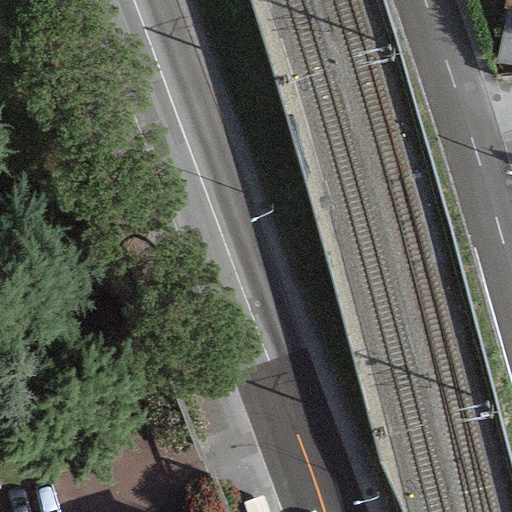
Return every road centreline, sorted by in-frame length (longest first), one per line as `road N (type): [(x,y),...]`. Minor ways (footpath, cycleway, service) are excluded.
road 1 (primary): [(322,511),(133,0)]
road 2 (secondary): [(511,290),(420,0)]
